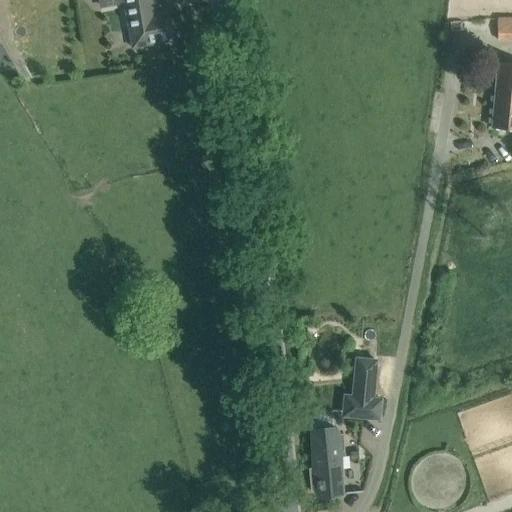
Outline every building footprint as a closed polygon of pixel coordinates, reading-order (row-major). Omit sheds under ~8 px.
[(88,0),(7,0),(10,17),(89,3),(88,0)] [(123,0),(132,47),(151,44),(171,40),(166,11),(154,13),(151,0),(123,0)] [(511,38),(511,18),(498,18),(497,18),(497,39),(511,38)] [(511,62),(497,62),(494,95),(511,97),(511,62)] [(511,97),(494,95),(491,128),(511,129),(511,97)] [(351,415),(379,418),(380,398),(372,398),(376,360),(356,358),(351,415)] [(318,496),(342,493),(338,456),(345,456),(343,433),(336,434),(335,428),(312,430),(315,467),(308,467),(311,490),(317,490),(318,496)]
